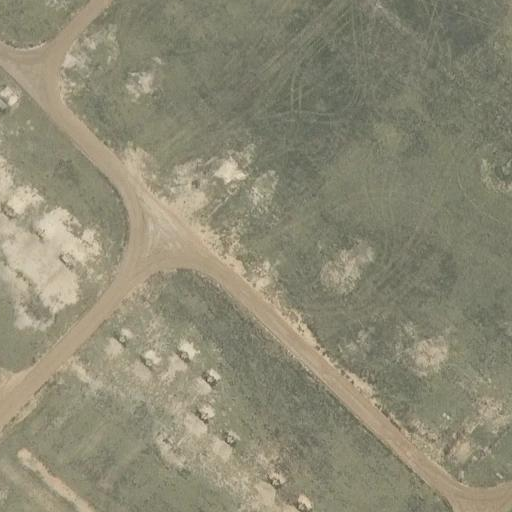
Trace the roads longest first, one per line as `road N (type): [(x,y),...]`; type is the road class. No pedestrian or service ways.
road 1 (track): [(469,511),(0,55)]
road 2 (track): [(0,417),(177,231)]
